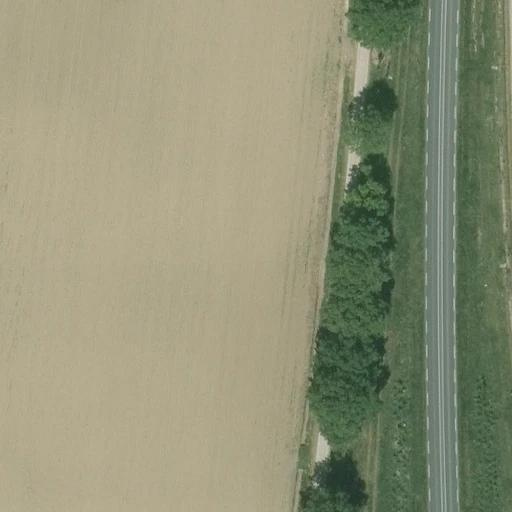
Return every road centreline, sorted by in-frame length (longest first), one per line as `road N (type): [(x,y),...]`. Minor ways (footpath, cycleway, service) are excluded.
road 1 (unclassified): [(315,511),(366,0)]
road 2 (primary): [(443,0),(443,511)]
